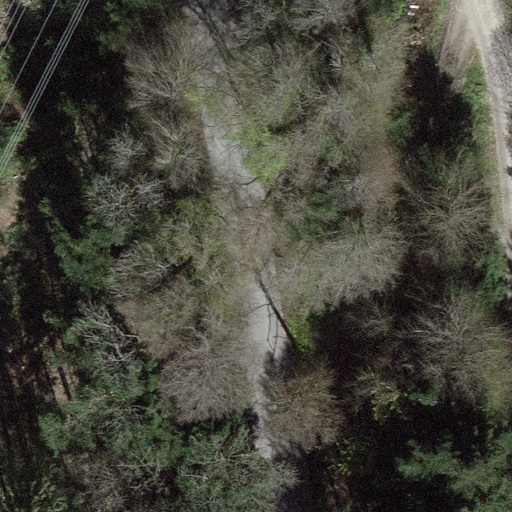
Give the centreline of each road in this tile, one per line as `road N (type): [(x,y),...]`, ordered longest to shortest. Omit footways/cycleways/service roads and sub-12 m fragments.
road 1 (tertiary): [(221,0),(291,511)]
road 2 (track): [(488,0),(505,76),(511,172)]
